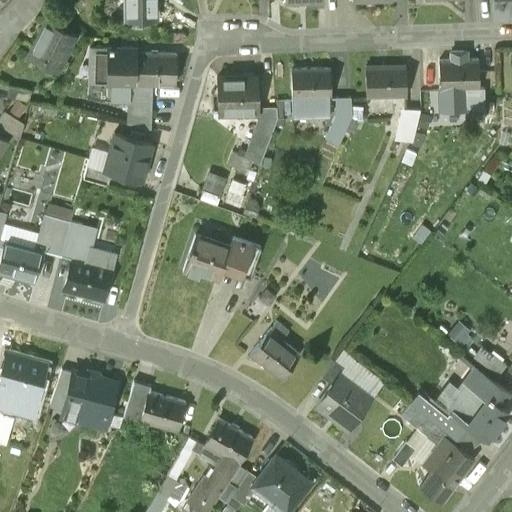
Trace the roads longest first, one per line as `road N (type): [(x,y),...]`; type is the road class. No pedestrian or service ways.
road 1 (residential): [(511,33),(211,49),(200,61),(120,342)]
road 2 (residential): [(404,511),(277,410),(205,370),(120,342)]
road 3 (residential): [(120,342),(0,306)]
